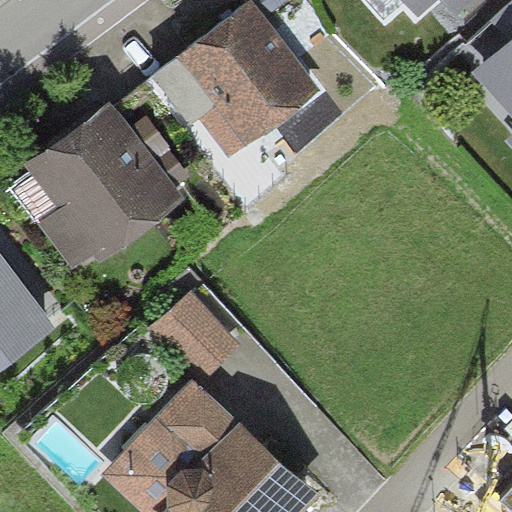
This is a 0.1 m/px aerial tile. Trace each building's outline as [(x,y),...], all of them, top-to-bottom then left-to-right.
[(322,77),(263,0),(225,0),(177,36),(186,50),(199,73),(183,86),(229,147),(322,77)] [(469,0),(415,0),(420,4),(424,0),(452,0),(460,8),(469,0)] [(511,17),(471,55),(511,99),(511,122),(505,129),(511,137),(511,17)] [(135,116),(110,82),(23,147),(60,196),(39,212),(74,259),(88,250),(92,256),(185,188),(178,178),(191,168),(146,108),(135,116)] [(0,350),(57,308),(0,232),(0,350)] [(149,320),(191,366),(196,362),(203,369),(242,333),(192,280),(149,320)] [(191,366),(101,464),(153,511),(291,511),(323,478),(203,369),(196,362),(191,366)] [(511,465),(499,479),(511,491),(511,465)]
